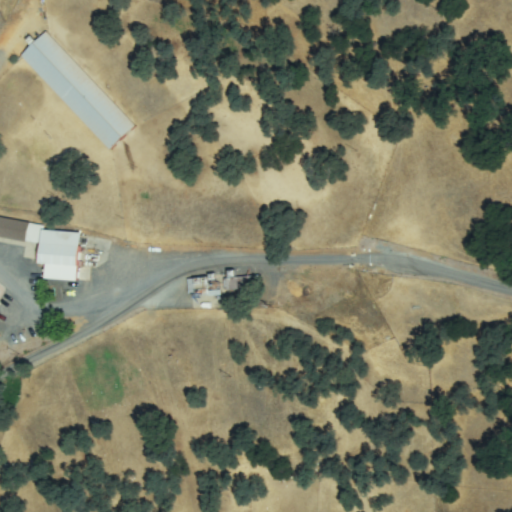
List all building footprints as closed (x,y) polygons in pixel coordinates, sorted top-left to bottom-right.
[(36,43),(46,34),(135,127),(112,149),(24,56),(35,46),(29,40),(32,38),(36,43)] [(41,244),(0,237),(0,219),(44,227),(41,244)] [(46,233),(80,236),(78,267),(43,264),(46,233)] [(227,290),(226,279),(259,277),(259,288),(227,290)] [(192,293),(191,284),(218,281),(219,290),(192,293)]
